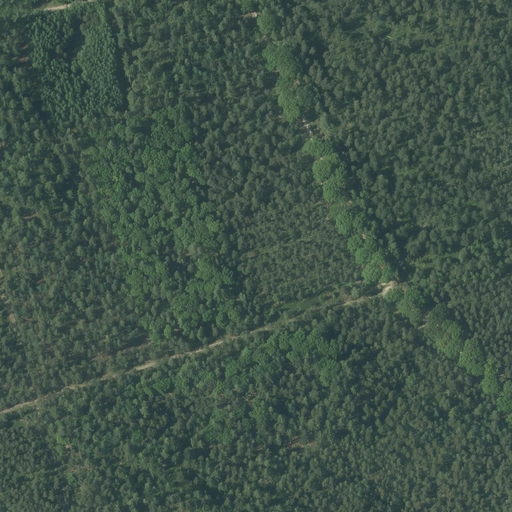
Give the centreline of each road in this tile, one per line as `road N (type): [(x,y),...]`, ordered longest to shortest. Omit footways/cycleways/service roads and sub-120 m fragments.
road 1 (track): [(246,0),(372,270),(511,407)]
road 2 (track): [(0,414),(391,290)]
road 3 (track): [(382,282),(456,168),(476,97),(469,51),(477,0)]
road 4 (track): [(0,276),(64,511)]
